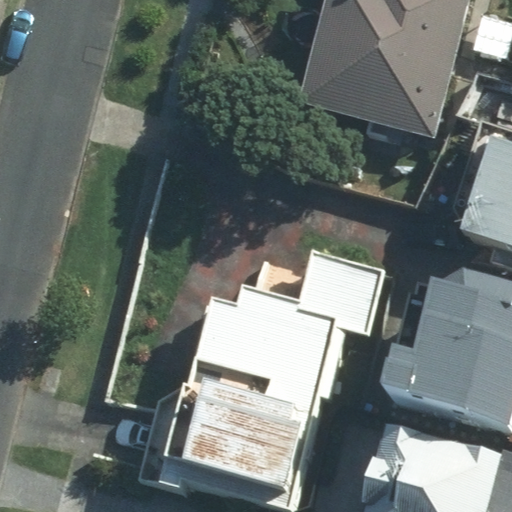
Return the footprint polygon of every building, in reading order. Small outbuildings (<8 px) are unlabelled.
[(327,0),(297,121),(437,152),(474,0),(327,0)] [(511,145),(496,141),(460,257),(511,273),(511,145)] [(239,322),(206,315),(160,503),(180,508),(182,501),(225,511),(301,511),(342,343),(370,350),(387,282),(311,264),(299,316),(244,303),(239,322)] [(511,455),(511,296),(473,287),(430,309),(411,387),(388,381),(378,423),(511,455)] [(492,511),(503,468),(386,439),(375,483),(368,481),(360,511),(492,511)]
